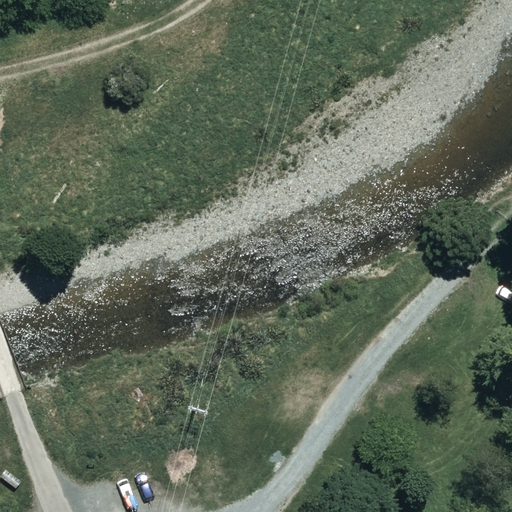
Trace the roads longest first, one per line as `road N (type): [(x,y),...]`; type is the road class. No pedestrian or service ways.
road 1 (track): [(265,511),(372,357),(511,218)]
road 2 (track): [(0,78),(134,39),(202,0)]
road 3 (track): [(63,511),(0,357)]
